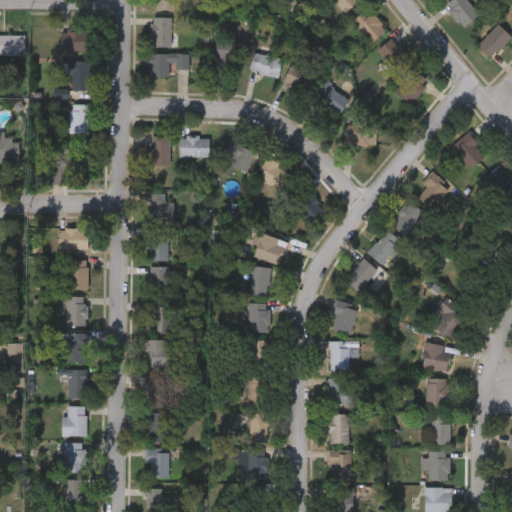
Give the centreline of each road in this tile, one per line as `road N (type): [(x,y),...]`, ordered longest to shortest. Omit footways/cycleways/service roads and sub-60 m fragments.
road 1 (residential): [(118,0),(112,511)]
road 2 (residential): [(466,83),(303,281),(294,511)]
road 3 (residential): [(356,209),(304,148),(255,111),(207,104),(118,116)]
road 4 (residential): [(511,315),(484,368),(474,511)]
road 5 (residential): [(511,145),(398,0)]
